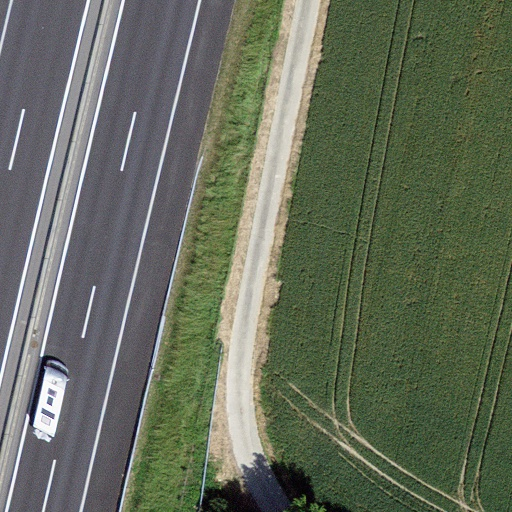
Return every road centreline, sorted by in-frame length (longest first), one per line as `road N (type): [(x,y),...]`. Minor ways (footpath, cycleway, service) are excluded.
road 1 (track): [(280,511),(246,440),(243,341),(309,0)]
road 2 (motorway): [(44,511),(161,0)]
road 3 (motorway): [(50,0),(0,214)]
